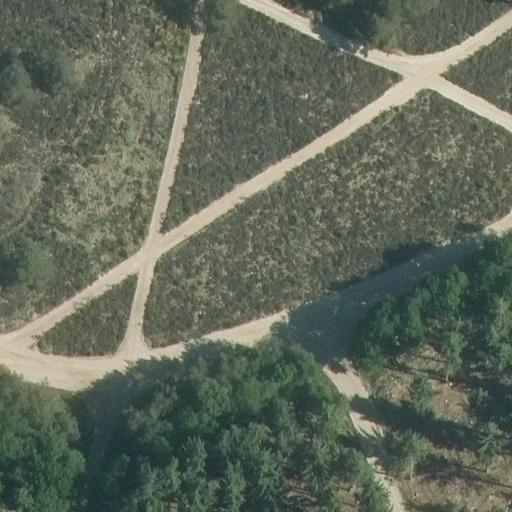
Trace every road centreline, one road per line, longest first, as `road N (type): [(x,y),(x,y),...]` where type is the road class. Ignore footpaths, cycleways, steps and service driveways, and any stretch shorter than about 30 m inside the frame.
road 1 (track): [(511,19),(0,355)]
road 2 (track): [(0,359),(94,376),(154,368),(315,317),(511,231)]
road 3 (track): [(74,511),(129,352),(204,0)]
road 4 (track): [(511,124),(247,0)]
road 5 (track): [(315,317),(393,511)]
